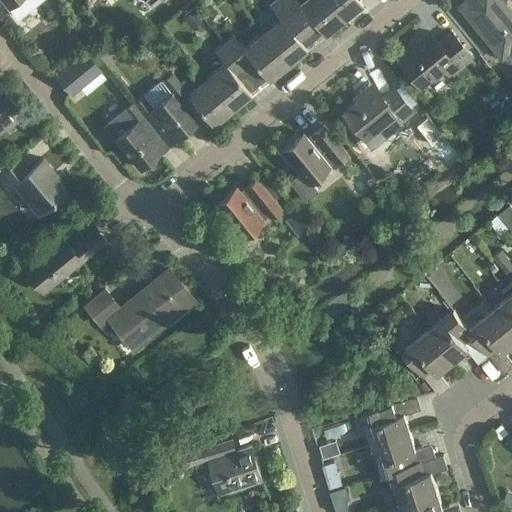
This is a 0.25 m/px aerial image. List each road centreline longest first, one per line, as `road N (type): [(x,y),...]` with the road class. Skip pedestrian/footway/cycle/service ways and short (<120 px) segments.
road 1 (residential): [(317,511),(260,347),(227,296),(144,208)]
road 2 (residential): [(144,208),(407,0)]
road 3 (residential): [(144,208),(0,34)]
road 4 (residential): [(511,382),(466,406),(456,433),(481,511)]
